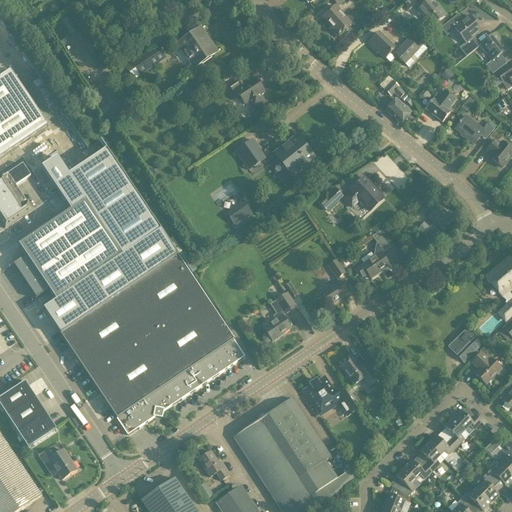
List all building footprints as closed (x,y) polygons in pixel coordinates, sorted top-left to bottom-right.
[(422,0),(421,0),(412,0),(406,5),(409,10),(415,6),(418,10),(432,27),(446,16),(440,8),(438,9),(431,0),(424,5),(421,1),(422,0)] [(336,7),(323,18),(339,36),(352,25),(336,7)] [(466,58),(480,47),(480,46),(474,38),(482,32),(469,16),(453,29),(466,44),(459,49),(466,58)] [(176,45),(193,71),(219,53),(201,28),(176,45)] [(394,49),(379,34),(369,43),(385,59),(394,49)] [(409,40),(408,39),(393,55),(405,65),(423,46),(422,45),(424,42),(415,34),(409,40)] [(491,61),(486,66),(492,75),(507,64),(500,55),(508,50),(495,34),(480,46),(480,47),(491,61)] [(140,78),(166,59),(157,46),(131,64),(140,78)] [(509,90),(511,87),(511,66),(511,65),(497,75),(502,83),(504,82),(509,90)] [(0,157),(47,126),(9,70),(0,76),(0,157)] [(244,87),(240,81),(228,89),(234,98),(238,95),(245,105),(249,103),(254,110),(264,103),(259,96),(264,93),(255,79),(244,87)] [(391,97),(394,94),(399,100),(405,94),(399,89),(399,88),(392,81),(383,90),(391,97)] [(437,103),(434,100),(426,110),(444,123),(451,114),(448,112),(457,101),(446,92),(437,103)] [(400,124),(410,113),(396,100),(386,111),(400,124)] [(105,104),(98,108),(97,106),(94,108),(108,130),(118,124),(105,104)] [(474,146),(481,137),(485,141),(494,130),(489,126),(488,125),(483,130),(466,116),(454,130),(474,146)] [(296,137),(274,155),(292,177),(313,159),(296,137)] [(253,140),(234,152),(248,172),(267,159),(253,140)] [(487,152),(495,159),(492,162),(502,170),(511,159),(511,152),(503,144),(501,147),(495,143),(487,152)] [(17,263),(13,266),(36,299),(39,297),(47,292),(54,304),(45,310),(62,335),(64,333),(177,257),(106,151),(69,176),(57,158),(42,168),(71,211),(17,248),(24,258),(17,263)] [(32,211),(15,187),(30,177),(22,165),(7,175),(0,179),(0,221),(5,229),(32,211)] [(364,179),(350,191),(351,192),(343,199),(351,208),(359,200),(361,202),(364,206),(370,212),(383,199),(379,195),(367,182),(364,179)] [(328,194),(326,192),(317,200),(326,210),(342,196),(334,188),(328,194)] [(227,215),(236,228),(253,216),(244,203),(227,215)] [(446,214),(437,206),(427,218),(434,223),(429,228),(423,223),(416,231),(426,239),(433,231),(437,226),(443,231),(454,218),(448,213),(446,214)] [(372,237),(377,244),(376,245),(373,259),(364,265),(362,264),(355,269),(363,279),(368,276),(371,279),(379,274),(378,273),(389,266),(381,255),(383,253),(396,245),(386,228),(372,237)] [(62,335),(60,336),(64,341),(106,404),(127,436),(155,418),(162,419),(163,412),(244,358),(233,341),(177,257),(64,333),(62,335)] [(506,302),(505,303),(506,305),(496,315),(505,324),(511,317),(511,296),(508,293),(511,289),(511,261),(509,258),(485,279),(502,298),(506,302)] [(346,274),(337,260),(327,266),(336,281),(346,274)] [(322,295),(312,301),(318,309),(327,302),(330,307),(331,308),(348,296),(347,294),(339,282),(321,293),(322,295)] [(262,340),(265,344),(269,345),(272,342),(280,337),(279,336),(290,329),(282,318),(297,308),(287,294),(283,297),(270,305),(276,315),(273,317),(275,321),(263,329),(267,334),(263,336),(262,340)] [(511,319),(502,329),(503,330),(499,334),(506,342),(510,338),(511,339),(511,319)] [(448,348),(455,356),(465,366),(483,347),(474,337),(467,329),(448,348)] [(472,363),(479,371),(475,375),(478,378),(477,379),(482,383),(485,385),(501,370),(490,359),(488,361),(481,354),(472,363)] [(379,381),(365,363),(364,363),(360,367),(354,360),(353,358),(339,368),(353,387),(363,380),(369,388),(379,381)] [(303,391),(319,413),(337,401),(348,417),(358,410),(342,386),(334,391),(324,377),(303,391)] [(511,379),(505,388),(510,392),(502,401),(511,410),(511,379)] [(0,399),(0,405),(9,418),(37,400),(25,383),(0,399)] [(259,421),(287,463),(317,511),(321,511),(358,476),(353,470),(337,480),(325,462),(331,458),(293,399),(259,421)] [(8,419),(18,435),(47,416),(37,400),(9,418),(8,419)] [(460,412),(452,420),(465,432),(469,428),(473,431),(481,423),(474,417),(470,422),(460,412)] [(58,432),(47,416),(18,435),(29,451),(58,432)] [(464,440),(468,436),(464,432),(465,432),(452,420),(444,428),(454,438),(450,442),(456,448),(464,440)] [(233,439),(260,481),(287,463),(259,421),(233,439)] [(0,511),(17,511),(41,496),(0,435),(0,511)] [(436,437),(428,445),(440,457),(445,452),(448,456),(456,448),(450,442),(445,446),(436,437)] [(502,444),(496,439),(485,450),(491,456),(502,444)] [(436,461),(440,457),(428,445),(420,453),(430,462),(425,467),(432,473),(440,465),(436,461)] [(77,471),(64,451),(63,451),(51,459),(46,453),(39,458),(50,474),(55,471),(62,481),(64,480),(77,471)] [(511,462),(511,461),(511,454),(509,451),(504,456),(506,457),(499,465),(511,478),(511,462)] [(211,452),(198,461),(210,478),(216,474),(221,482),(230,476),(225,468),(222,470),(211,452)] [(467,458),(472,463),(476,459),(471,454),(467,458)] [(411,461),(403,469),(416,482),(420,477),(424,481),(432,473),(425,467),(421,471),(411,461)] [(317,511),(287,463),(260,481),(281,511),(317,511)] [(490,471),(485,475),(499,489),(503,485),(506,488),(511,481),(511,478),(499,465),(491,472),(490,471)] [(411,486),(416,482),(403,469),(396,477),(404,486),(398,492),(400,492),(408,497),(415,490),(411,486)] [(462,484),(466,480),(461,475),(457,480),(462,484)] [(499,489),(485,475),(481,480),(482,481),(475,489),(490,504),(498,496),(495,493),(499,489)] [(141,502),(147,511),(196,511),(191,504),(174,480),(141,502)] [(204,503),(214,496),(205,484),(196,490),(204,503)] [(231,487),(232,493),(215,504),(220,511),(257,511),(241,487),(239,488),(238,487),(231,487)] [(466,495),(462,499),(468,506),(472,501),(482,511),(490,504),(475,489),(468,496),(466,495)] [(388,496),(384,506),(397,511),(400,511),(405,502),(408,504),(410,499),(408,497),(400,492),(397,499),(388,496)] [(459,505),(452,511),(466,511),(464,510),(468,506),(462,499),(457,504),(459,505)]
